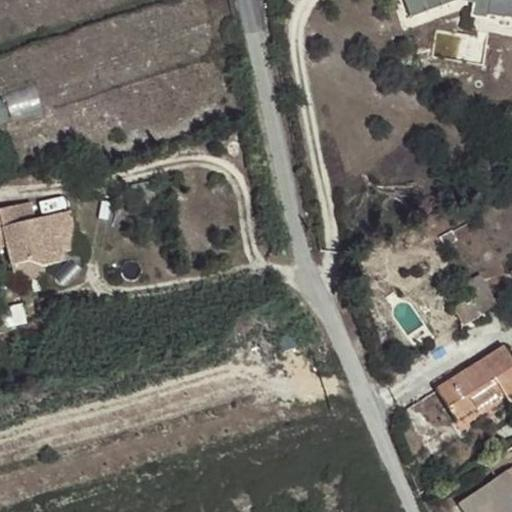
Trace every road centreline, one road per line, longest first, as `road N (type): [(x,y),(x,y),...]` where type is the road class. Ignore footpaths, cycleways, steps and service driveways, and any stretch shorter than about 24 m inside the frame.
road 1 (unclassified): [(246,0),(311,274),(415,511)]
road 2 (track): [(0,435),(222,369),(287,388),(359,383)]
